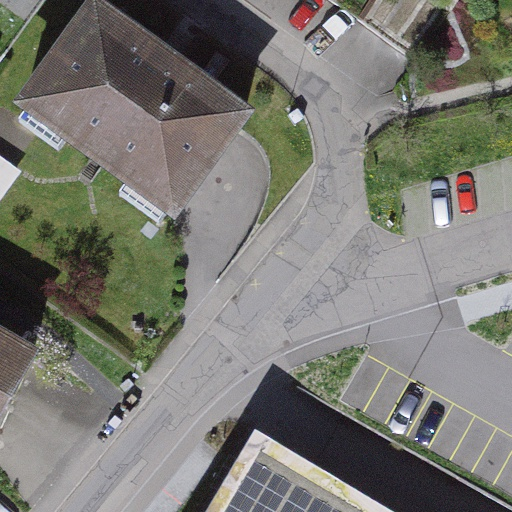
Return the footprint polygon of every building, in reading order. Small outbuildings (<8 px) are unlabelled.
[(330,0),(360,21),(375,0),(330,0)] [(432,0),(375,0),(360,21),(414,60),(449,12),(432,0)] [(26,105),(172,211),(241,116),(207,92),(201,101),(122,44),(128,35),(95,11),(26,105)] [(0,163),(0,194),(15,174),(0,163)] [(0,412),(31,359),(0,340),(0,412)] [(364,511),(258,449),(220,511),(364,511)]
